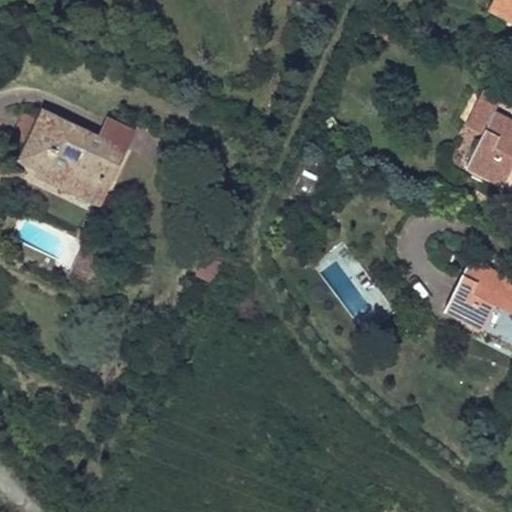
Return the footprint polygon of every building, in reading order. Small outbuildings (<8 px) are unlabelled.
[(511,0),(494,0),(485,19),(511,32),(511,0)] [(511,139),(493,131),(500,117),(478,106),(462,140),(481,149),(465,183),(504,203),(511,185),(511,139)] [(105,188),(121,158),(97,146),(42,119),(37,128),(28,146),(21,161),(39,170),(35,178),(86,204),(96,183),(105,188)] [(28,146),(37,128),(24,122),(15,139),(28,146)] [(106,128),(97,146),(121,158),(129,140),(106,128)] [(96,183),(86,204),(95,208),(105,188),(96,183)] [(91,263),(75,257),(65,281),(81,287),(87,273),(91,263)] [(101,267),(91,263),(87,273),(97,277),(101,267)] [(511,292),(469,270),(441,324),(511,359),(511,292)]
